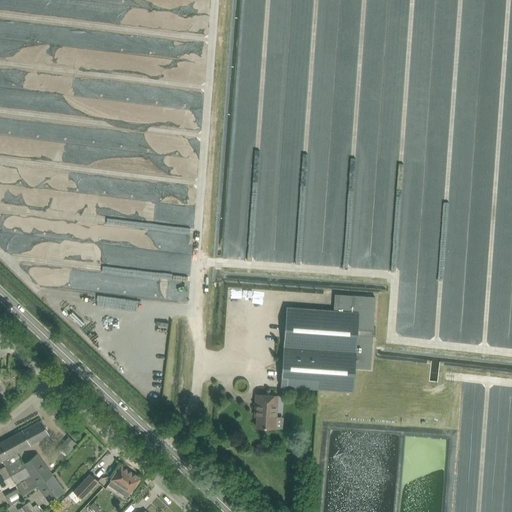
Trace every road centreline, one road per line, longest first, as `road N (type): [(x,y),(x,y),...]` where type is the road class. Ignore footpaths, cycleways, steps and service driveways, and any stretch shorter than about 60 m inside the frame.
road 1 (track): [(200,349),(227,0)]
road 2 (secondary): [(160,444),(0,292)]
road 3 (residential): [(136,463),(0,334)]
